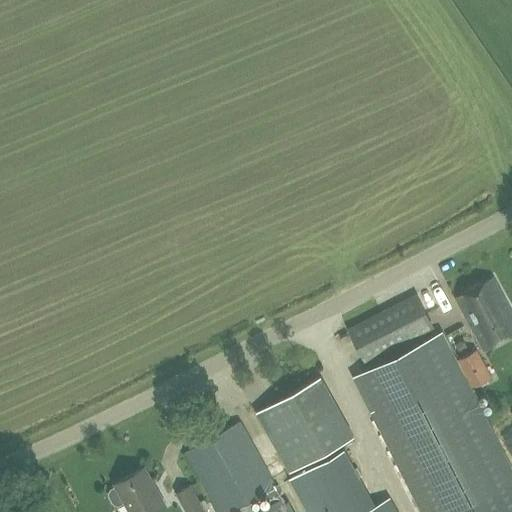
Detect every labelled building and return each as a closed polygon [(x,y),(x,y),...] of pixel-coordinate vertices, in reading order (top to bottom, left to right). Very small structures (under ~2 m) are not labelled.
[(455,296),(483,350),(511,335),(511,309),(494,275),(455,296)] [(349,329),(365,361),(421,332),(415,320),(427,314),(417,294),(349,329)] [(458,359),(473,387),(491,378),(476,349),(458,359)] [(257,412),(290,473),(354,439),(321,377),(257,412)] [(402,408),(379,420),(425,511),(511,511),(511,500),(505,487),(511,482),(511,474),(467,385),(405,416),(402,408)] [(186,450),(218,511),(228,511),(275,487),(240,421),(186,450)] [(309,511),(398,511),(391,498),(376,506),(344,448),(290,479),(309,511)] [(115,483),(117,486),(111,489),(109,492),(109,496),(113,502),(115,504),(119,504),(125,501),(131,511),(153,511),(165,506),(144,467),(115,483)] [(205,511),(190,485),(176,493),(186,511),(205,511)] [(288,511),(282,500),(259,511),(288,511)]
